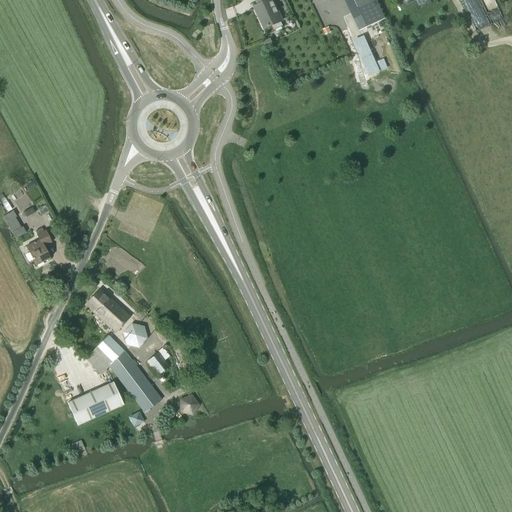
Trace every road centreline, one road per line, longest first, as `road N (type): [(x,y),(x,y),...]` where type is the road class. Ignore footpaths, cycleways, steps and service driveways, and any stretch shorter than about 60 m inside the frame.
road 1 (unclassified): [(367,511),(218,176),(215,151),(231,103),(214,75)]
road 2 (unclassified): [(0,436),(138,144)]
road 3 (primary): [(350,511),(234,266)]
road 4 (primary): [(168,155),(234,266)]
road 5 (primary): [(234,266),(182,148)]
road 6 (unclassified): [(214,75),(180,41),(130,17),(116,0)]
